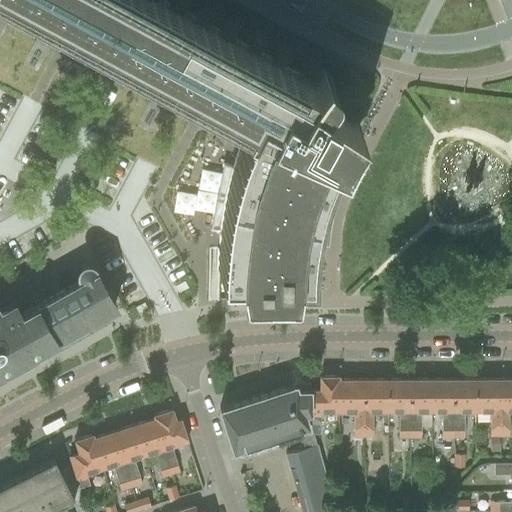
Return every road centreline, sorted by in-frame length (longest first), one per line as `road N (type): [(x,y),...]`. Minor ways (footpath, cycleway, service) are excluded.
road 1 (tertiary): [(181,353),(292,338),(511,336)]
road 2 (secondary): [(304,0),(368,33),(412,44),(461,45),(511,29)]
road 3 (tertiary): [(0,435),(89,386),(181,353)]
road 4 (residential): [(181,353),(230,511)]
